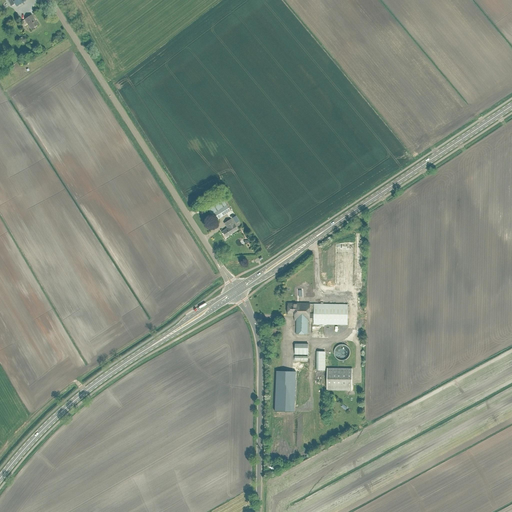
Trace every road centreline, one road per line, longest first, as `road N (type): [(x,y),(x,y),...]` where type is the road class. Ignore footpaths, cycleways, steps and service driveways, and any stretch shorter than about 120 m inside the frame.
road 1 (unclassified): [(224,272),(49,0)]
road 2 (primary): [(322,231),(511,105)]
road 3 (unclassified): [(258,511),(259,353),(247,310)]
road 4 (primary): [(0,478),(84,391),(151,345)]
road 5 (track): [(84,391),(74,379),(0,453)]
